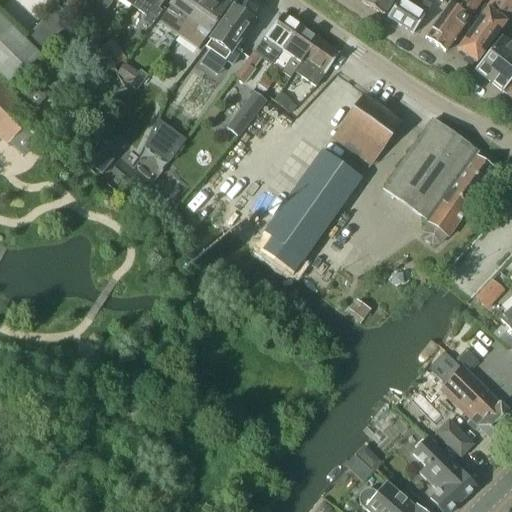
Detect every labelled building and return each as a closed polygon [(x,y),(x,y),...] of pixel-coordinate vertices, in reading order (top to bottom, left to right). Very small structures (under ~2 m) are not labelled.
[(75,14),(85,0),(69,0),(65,6),(75,14)] [(88,25),(100,8),(88,0),(86,0),(75,16),(88,25)] [(121,0),(131,7),(135,0),(90,0),(106,11),(113,0),(121,0)] [(157,10),(164,0),(135,0),(131,7),(145,16),(141,23),(149,28),(161,12),(157,10)] [(177,36),(203,0),(175,0),(159,23),(177,36)] [(197,50),(228,6),(219,0),(203,0),(177,36),(197,50)] [(363,0),(361,4),(382,16),(393,0),(363,0)] [(420,6),(424,0),(398,0),(387,19),(412,34),(427,11),(420,6)] [(444,53),(481,0),(462,0),(456,10),(449,5),(425,40),(444,53)] [(475,64),(511,15),(511,0),(495,0),(456,52),(475,64)] [(252,22),(232,9),(209,41),(210,42),(205,49),(231,66),(240,53),(233,48),(252,22)] [(282,53),(299,29),(281,16),(253,55),(235,79),(244,86),(255,71),(253,70),(261,61),(271,68),(282,53)] [(39,57),(0,19),(0,76),(10,86),(39,57)] [(294,74),(316,41),(299,29),(282,53),(291,59),(281,73),(290,79),(294,74)] [(502,93),(511,80),(511,47),(501,38),(475,71),(502,93)] [(314,88),(337,56),(316,41),(294,74),(314,88)] [(124,64),(117,74),(131,83),(129,86),(136,91),(147,76),(140,71),(138,74),(124,64)] [(265,77),(257,88),(265,94),(273,83),(265,77)] [(511,80),(502,93),(511,101),(511,80)] [(45,132),(0,88),(0,137),(20,158),(45,132)] [(253,93),(225,130),(237,139),(266,103),(253,93)] [(281,96),(276,103),(286,110),(290,103),(281,96)] [(369,167),(400,125),(363,98),(332,140),(369,167)] [(450,193),(477,154),(431,123),(410,153),(411,154),(384,194),(428,225),(450,193)] [(109,134),(85,163),(101,176),(119,153),(114,149),(119,143),(109,134)] [(164,144),(156,155),(169,165),(177,154),(164,144)] [(262,235),(254,247),(293,275),(301,263),(360,180),(321,152),(262,235)] [(470,208),(497,168),(477,154),(450,193),(470,208)] [(428,225),(422,234),(423,240),(431,246),(438,246),(447,238),(448,239),(470,208),(450,193),(428,225)] [(495,284),(485,294),(494,303),(504,293),(495,284)] [(355,301),(348,311),(361,320),(368,310),(355,301)] [(511,307),(497,320),(511,337),(511,339),(505,333),(498,340),(511,351),(511,350),(511,307)] [(444,353),(428,370),(445,387),(444,388),(475,419),(471,423),(492,443),(511,423),(511,417),(499,405),(461,368),(461,369),(444,353)] [(455,427),(441,442),(459,459),(473,445),(455,427)] [(175,456),(148,430),(134,444),(161,470),(175,456)] [(413,457),(426,470),(420,476),(438,493),(430,501),(440,511),(450,511),(475,490),(428,442),(413,457)] [(362,496),(362,500),(362,504),(364,508),(364,509),(368,511),(423,511),(418,507),(416,509),(409,503),(414,497),(409,492),(404,498),(387,483),(378,493),(374,491),(369,491),(365,493),(362,496)] [(181,511),(185,507),(175,499),(178,495),(164,484),(160,488),(154,484),(139,503),(151,511),(181,511)]
